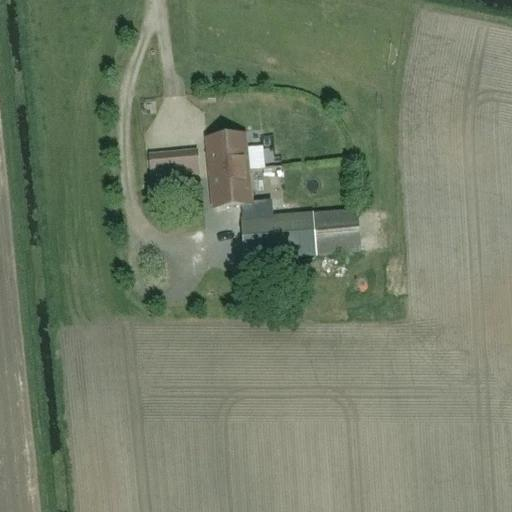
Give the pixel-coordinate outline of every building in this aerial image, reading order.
[(184,100),(185,124),(208,123),(206,98),(184,100)] [(246,137),(207,141),(213,211),(252,207),(246,137)] [(176,179),(174,160),(153,162),(155,181),(176,179)] [(316,206),(332,206),(333,195),(316,195),(316,206)] [(357,213),(216,225),(220,266),(361,254),(357,213)] [(160,283),(180,282),(177,227),(158,228),(160,283)]
